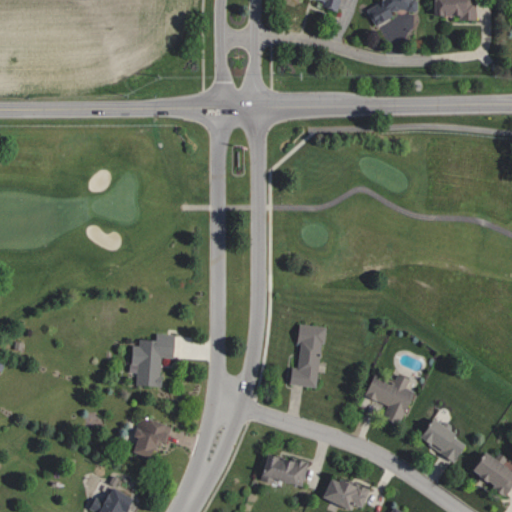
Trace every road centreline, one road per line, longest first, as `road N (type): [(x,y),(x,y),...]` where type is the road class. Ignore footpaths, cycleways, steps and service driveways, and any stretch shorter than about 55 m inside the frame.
road 1 (tertiary): [(511,103),(0,108)]
road 2 (residential): [(228,406),(244,377),(262,303),(261,107)]
road 3 (residential): [(221,107),(219,369),(228,406)]
road 4 (residential): [(465,511),(380,455),(228,406)]
